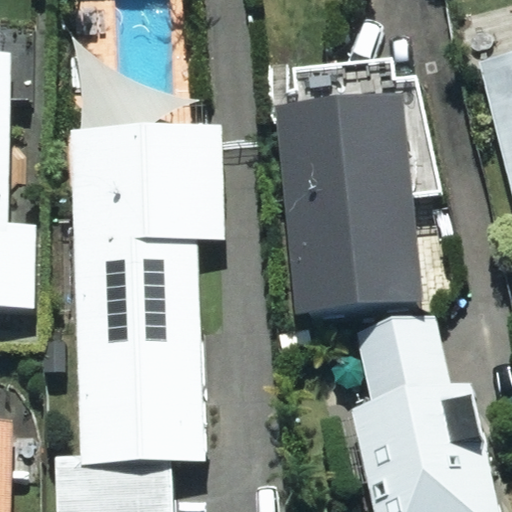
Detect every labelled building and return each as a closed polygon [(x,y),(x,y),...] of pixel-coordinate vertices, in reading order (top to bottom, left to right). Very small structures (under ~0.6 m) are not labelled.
[(0,318),(41,319),(43,224),(18,224),(21,61),(0,60),(0,318)] [(511,62),(491,68),(511,156),(511,62)] [(422,109),(293,126),(320,338),(450,321),(422,109)] [(230,134),(79,139),(91,465),(64,466),(65,511),(183,511),(182,473),(215,472),(207,248),(234,247),(230,134)] [(447,335),(371,352),(385,413),(364,417),(386,511),(509,511),(481,390),(461,395),(447,335)] [(18,511),(20,430),(0,429),(0,511),(18,511)]
